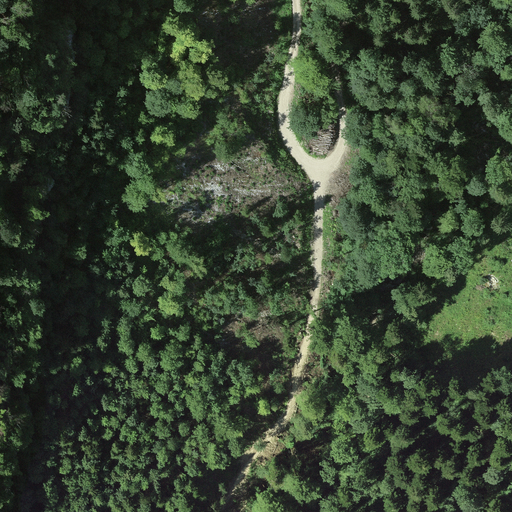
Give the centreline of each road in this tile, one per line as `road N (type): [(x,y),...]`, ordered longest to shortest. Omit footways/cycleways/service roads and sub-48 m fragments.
road 1 (track): [(318,169),(297,153),(283,124),(296,0)]
road 2 (track): [(344,17),(336,41),(344,148),(335,165),(318,169)]
